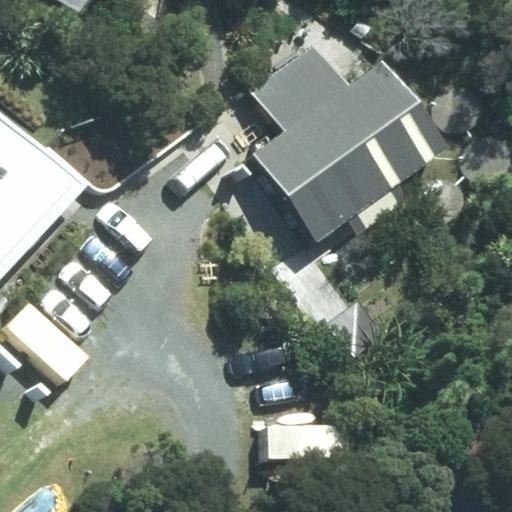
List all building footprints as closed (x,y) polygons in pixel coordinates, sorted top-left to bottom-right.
[(19,0),(59,24),(73,0),(19,0)] [(236,95),(267,138),(234,163),(302,254),(430,158),(361,67),(330,90),(298,48),(236,95)] [(0,265),(69,194),(0,128),(0,265)] [(511,395),(454,361),(442,380),(511,420),(511,418),(511,395)] [(251,417),(250,459),(299,460),(298,474),(342,475),(343,419),(251,417)] [(434,459),(402,511),(488,511),(498,497),(434,459)]
